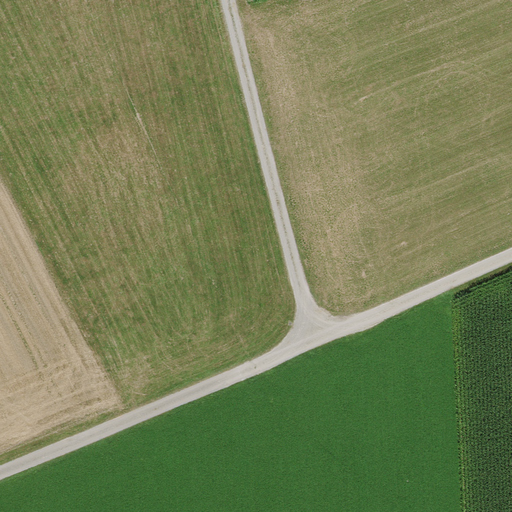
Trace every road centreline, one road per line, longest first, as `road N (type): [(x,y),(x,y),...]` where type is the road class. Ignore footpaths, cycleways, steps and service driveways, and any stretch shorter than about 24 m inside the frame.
road 1 (track): [(0,468),(511,251)]
road 2 (unclassified): [(236,0),(316,334)]
